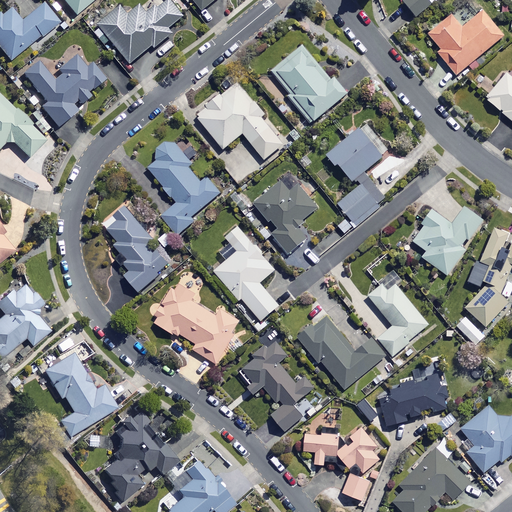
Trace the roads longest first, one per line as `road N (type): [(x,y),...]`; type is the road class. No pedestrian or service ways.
road 1 (residential): [(308,511),(213,409),(116,338),(83,295),(70,247),(71,206),(98,150),(278,0)]
road 2 (residential): [(511,183),(446,131),(336,0)]
